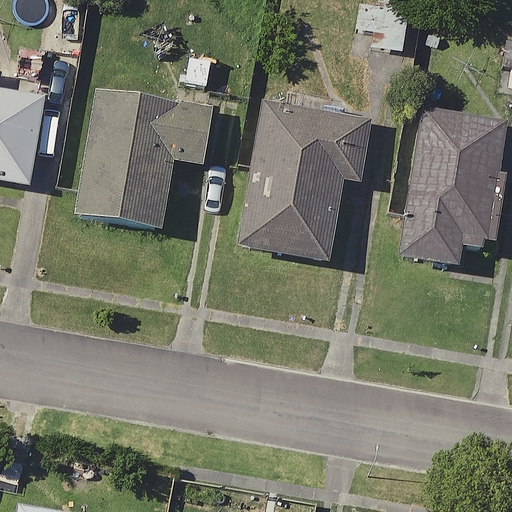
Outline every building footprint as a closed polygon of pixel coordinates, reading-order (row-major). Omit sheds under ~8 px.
[(396,0),(352,0),(346,30),(361,33),(358,46),(392,53),(403,1),(396,0)] [(511,32),(500,31),(494,70),(506,72),(505,84),(511,85),(511,32)] [(210,57),(180,52),(174,88),(204,93),(210,57)] [(13,94),(17,66),(0,63),(0,182),(21,186),(35,97),(13,94)] [(201,104),(85,87),(67,216),(152,228),(162,160),(193,165),(201,104)] [(359,119),(251,106),(234,248),(321,258),(330,180),(352,182),(359,119)] [(496,122),(411,109),(389,256),(448,265),(451,239),(484,244),(494,178),(487,177),(496,122)]
